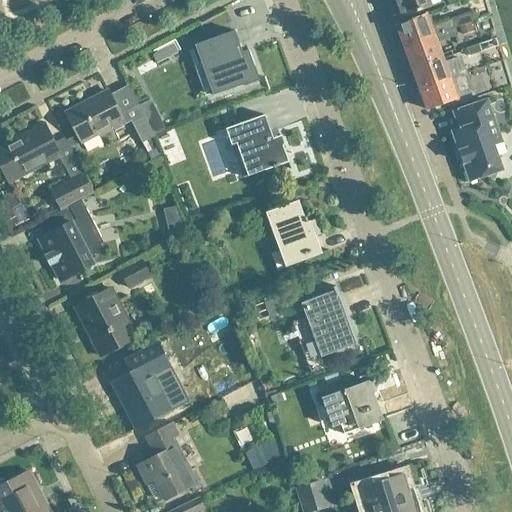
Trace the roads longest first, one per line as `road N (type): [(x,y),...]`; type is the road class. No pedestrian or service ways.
road 1 (unclassified): [(465,511),(282,0)]
road 2 (tertiary): [(511,438),(357,23)]
road 3 (residential): [(0,75),(143,0)]
road 4 (residential): [(63,405),(0,288)]
